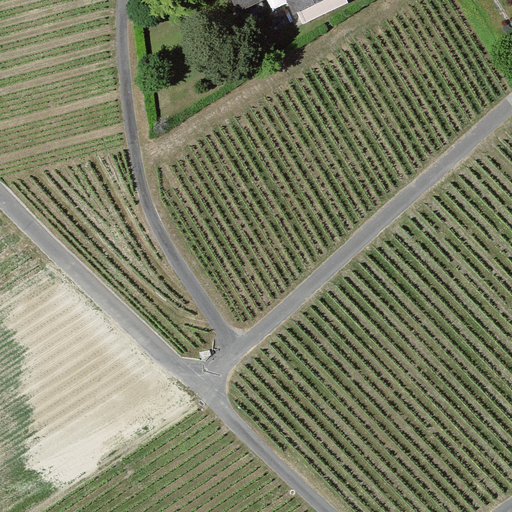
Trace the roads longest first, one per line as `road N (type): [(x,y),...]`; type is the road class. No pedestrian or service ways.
road 1 (track): [(0,194),(327,511)]
road 2 (track): [(200,388),(511,103)]
road 3 (track): [(125,0),(130,127),(144,196),(164,243),(237,352)]
